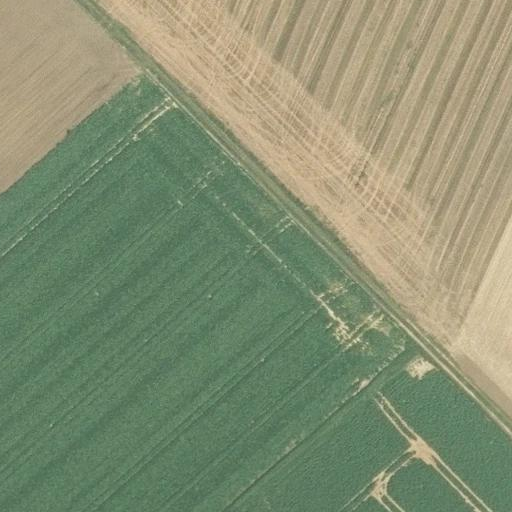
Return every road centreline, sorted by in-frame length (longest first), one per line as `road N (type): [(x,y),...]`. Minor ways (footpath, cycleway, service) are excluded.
road 1 (track): [(82,0),(511,434)]
road 2 (track): [(421,343),(232,511)]
